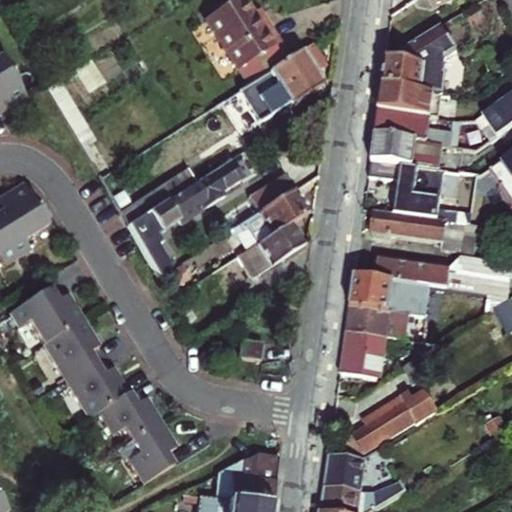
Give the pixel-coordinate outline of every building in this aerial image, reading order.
[(444,1),(444,0),(404,0),(409,7),(418,19),(444,1)] [(243,27),(239,21),(235,24),(222,4),(185,27),(228,95),(247,83),(270,68),(243,27)] [(418,36),(408,43),(405,70),(428,72),(435,60),(418,36)] [(408,43),(365,73),(363,86),(361,99),(425,107),(426,108),(429,89),(426,89),(428,72),(405,70),(408,43)] [(292,54),(270,68),(247,83),(269,116),(301,95),(293,82),(306,74),(299,64),(292,54)] [(0,116),(26,101),(0,59),(0,116)] [(105,85),(90,62),(73,74),(87,97),(105,85)] [(58,81),(46,88),(59,112),(72,105),(58,81)] [(509,122),(511,120),(511,88),(468,117),(484,139),(509,122)] [(358,122),(422,131),(425,107),(361,99),(360,110),(358,122)] [(356,135),(354,149),(428,157),(430,132),(422,131),(358,122),(356,135)] [(353,161),(351,173),(425,183),(426,168),(428,157),(354,149),(353,161)] [(511,151),(478,173),(505,215),(511,209),(511,151)] [(447,159),(428,157),(426,168),(445,171),(447,159)] [(213,176),(210,172),(183,189),(197,212),(206,207),(204,202),(222,191),(219,187),(222,185),(218,178),(216,174),(213,176)] [(425,183),(351,173),(349,188),(379,192),(377,207),(374,226),(430,234),(437,184),(425,183)] [(0,264),(3,270),(30,255),(24,244),(47,231),(21,186),(3,197),(0,198),(0,264)] [(231,208),(241,224),(276,202),(271,193),(267,186),(231,208)] [(197,212),(183,189),(147,211),(159,231),(168,226),(170,229),(197,212)] [(284,213),(276,202),(241,224),(254,245),(273,234),(290,223),(284,213)] [(159,231),(147,211),(123,226),(110,235),(140,287),(153,279),(161,274),(147,250),(151,247),(146,240),(159,231)] [(101,220),(110,235),(123,226),(114,212),(101,220)] [(241,224),(215,240),(228,261),(254,245),(241,224)] [(354,245),(423,254),(422,265),(438,267),(444,268),(448,236),(430,234),(374,226),(357,224),(356,235),(354,245)] [(218,267),(233,289),(259,273),(287,256),(280,245),(273,234),(254,245),(228,261),(218,267)] [(289,255),(287,256),(259,273),(267,286),(286,274),(288,266),(289,255)] [(429,277),(361,268),(360,278),(358,290),(400,295),(488,307),(492,274),(444,268),(438,267),(429,277)] [(214,275),(203,282),(215,301),(225,294),(214,275)] [(358,290),(336,286),(333,303),(332,316),(396,325),(400,295),(358,290)] [(57,302),(50,289),(6,316),(16,331),(27,325),(87,422),(98,416),(115,444),(125,437),(138,458),(127,464),(139,483),(142,488),(173,469),(171,464),(166,456),(177,450),(171,441),(154,413),(146,400),(136,407),(119,380),(113,370),(103,376),(90,355),(100,349),(94,340),(72,305),(67,296),(57,302)] [(493,304),(488,307),(477,315),(494,341),(509,331),(493,304)] [(396,325),(332,316),(330,326),(328,341),(370,346),(393,349),(396,325)] [(370,346),(328,341),(324,375),(323,382),(355,386),(365,379),(370,346)] [(259,365),(262,346),(239,343),(237,362),(259,365)] [(400,357),(404,363),(407,361),(420,352),(410,351),(400,357)] [(407,361),(404,363),(384,376),(395,395),(419,381),(407,361)] [(367,415),(347,427),(352,434),(324,451),(330,463),(342,464),(398,430),(399,433),(420,421),(406,399),(395,406),(391,400),(367,415)] [(194,485),(190,508),(218,511),(253,511),(256,492),(260,468),(234,465),(194,485)] [(343,502),(347,470),(311,465),(307,499),(343,502)] [(383,490),(357,504),(343,502),(307,499),(305,510),(304,511),(368,511),(389,499),(383,490)]
